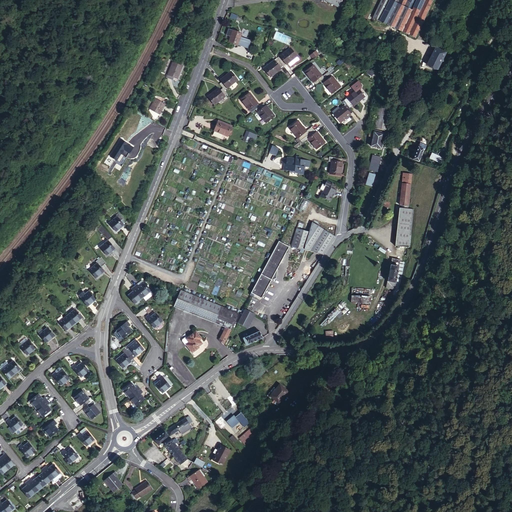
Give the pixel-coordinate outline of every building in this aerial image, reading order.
[(380,0),(372,18),(379,21),(398,30),(421,38),(436,1),(433,0),(380,0)] [(475,6),(482,9),(484,4),(477,1),(475,6)] [(470,18),(461,15),(452,35),(459,39),(470,18)] [(238,45),(240,40),(242,34),(234,31),(229,43),(238,46),(238,45)] [(289,45),(291,38),(276,32),(273,39),(289,45)] [(434,44),(430,56),(442,61),(447,48),(434,44)] [(314,60),(324,51),(317,48),(316,52),(311,56),(314,60)] [(290,49),(280,57),(286,65),(287,66),(288,65),(297,58),(290,49)] [(442,61),(430,56),(427,63),(440,67),(442,61)] [(277,59),(283,67),(286,65),(280,57),(279,57),(277,59)] [(299,62),(297,58),(288,65),(291,68),(299,62)] [(281,69),(283,67),(277,59),(275,61),(281,69)] [(281,69),(275,61),(264,70),(271,78),(281,70),(281,69)] [(180,63),(179,64),(173,62),(167,76),(173,78),(178,80),(184,66),(182,66),(183,64),(180,63)] [(313,83),(319,78),(311,67),(305,73),(313,83)] [(221,77),(223,79),(228,86),(238,77),(231,69),(221,77)] [(331,77),(329,74),(322,80),(324,83),(331,77)] [(331,77),(324,83),(323,84),(331,93),(339,87),(331,77)] [(225,94),(221,88),(219,86),(209,94),(215,102),(225,94)] [(346,97),(347,98),(352,105),(353,106),(365,97),(358,88),(346,97)] [(249,111),(257,104),(258,104),(250,93),(241,100),(249,111)] [(160,114),(166,103),(156,98),(150,108),(160,114)] [(347,98),(344,101),(346,104),(349,108),(352,105),(347,98)] [(264,103),(259,107),(256,110),(258,113),(266,106),(264,103)] [(249,111),(251,113),(256,110),(259,107),(257,104),(249,111)] [(352,112),(349,108),(346,104),(344,107),(350,115),(352,112)] [(366,130),(365,139),(369,140),(368,144),(378,145),(382,126),(384,127),(387,107),(373,104),(370,124),(368,123),(367,130),(366,130)] [(266,106),(258,113),(266,123),(275,116),(266,106)] [(350,115),(344,107),(333,115),(339,123),(350,115)] [(215,129),(226,134),(228,134),(231,125),(219,120),(215,129)] [(298,138),(306,131),(298,121),(290,128),(298,138)] [(298,138),(300,141),(306,136),(314,130),(312,127),(306,131),(298,138)] [(225,140),(226,134),(215,129),(213,135),(225,140)] [(315,130),(314,130),(306,136),(309,139),(317,133),(315,130)] [(249,142),(252,134),(247,132),(244,140),(249,142)] [(317,132),(317,133),(309,139),(317,150),(326,143),(317,132)] [(420,139),(429,144),(431,138),(422,134),(420,139)] [(413,152),(421,157),(429,144),(420,139),(413,152)] [(129,153),(133,148),(120,140),(110,156),(115,160),(117,161),(121,155),(123,156),(124,156),(125,156),(127,152),(129,153)] [(151,154),(154,147),(148,144),(145,151),(151,154)] [(277,155),(280,148),(273,146),(270,152),(277,155)] [(369,171),(378,172),(381,156),(371,154),(369,171)] [(311,161),(302,160),(297,159),(297,161),(288,160),(284,159),(283,164),(285,164),(287,165),(286,170),(290,171),(295,172),(295,171),(299,172),(299,174),(299,175),(304,175),(306,167),(310,168),(311,161)] [(332,162),(332,164),(330,175),(341,177),(343,164),(342,164),(332,162)] [(408,205),(412,170),(405,169),(400,204),(408,205)] [(335,196),(337,192),(332,189),(334,186),(327,182),(325,186),(323,185),(320,190),(324,192),(321,198),(330,203),(334,196),(335,196)] [(377,202),(371,218),(388,220),(391,204),(377,202)] [(404,242),(408,205),(400,204),(395,241),(404,242)] [(415,206),(408,205),(404,242),(409,243),(415,206)] [(120,225),(117,221),(115,219),(109,228),(112,232),(120,225)] [(324,256),(336,238),(313,223),(310,233),(298,229),(293,245),(324,256)] [(112,247),(106,238),(98,244),(97,246),(103,253),(112,247)] [(278,269),(290,246),(280,241),(260,278),(251,296),(254,297),(255,295),(262,299),(270,283),(274,276),(277,278),(278,269)] [(399,279),(402,255),(392,254),(389,278),(390,278),(393,278),(399,279)] [(94,262),(98,267),(102,263),(98,258),(94,262)] [(101,271),(98,267),(94,262),(86,269),(93,278),(101,271)] [(389,284),(398,286),(399,279),(393,278),(390,278),(389,284)] [(138,284),(134,287),(142,298),(145,301),(154,294),(151,291),(144,282),(143,281),(140,284),(139,283),(138,284)] [(304,288),(305,287),(296,282),(293,292),(286,303),(282,310),(278,317),(299,285),(304,288)] [(284,320),(304,288),(299,285),(278,317),(284,320)] [(142,298),(134,287),(130,290),(132,292),(127,296),(134,304),(142,298)] [(93,299),(87,292),(79,298),(85,306),(93,299)] [(175,308),(232,331),(239,315),(182,292),(175,308)] [(373,293),(351,292),(352,307),(373,306),(373,293)] [(73,310),(65,317),(72,325),(80,318),(73,310)] [(248,329),(255,315),(247,311),(240,324),(248,329)] [(149,317),(146,319),(154,330),(163,323),(156,315),(151,319),(149,317)] [(72,325),(65,317),(58,323),(64,331),(72,325)] [(130,325),(128,322),(117,330),(120,334),(123,339),(132,332),(128,327),(130,325)] [(52,337),(45,328),(37,335),(44,344),(52,337)] [(224,346),(229,334),(228,334),(224,332),(220,342),(224,346)] [(247,346),(263,339),(260,332),(244,339),(247,346)] [(184,342),(193,354),(199,349),(199,348),(203,345),(199,340),(201,338),(197,333),(184,342)] [(137,340),(126,349),(128,352),(131,349),(130,348),(138,342),(137,340)] [(33,349),(27,341),(18,348),(25,355),(33,349)] [(128,352),(133,358),(136,356),(137,356),(145,350),(138,342),(130,348),(131,349),(128,352)] [(130,360),(133,358),(128,352),(125,354),(127,356),(118,362),(125,370),(133,364),(130,360)] [(18,371),(12,363),(7,366),(3,370),(10,377),(18,371)] [(81,377),(88,371),(81,363),(77,366),(76,364),(72,367),(81,377)] [(3,374),(7,380),(10,377),(3,370),(1,372),(3,374)] [(50,373),(57,384),(66,378),(60,370),(55,373),(53,371),(50,373)] [(161,393),(170,386),(163,377),(161,375),(158,377),(160,380),(154,383),(161,393)] [(163,377),(170,386),(173,384),(165,375),(163,377)] [(123,391),(130,399),(141,390),(138,387),(135,389),(132,384),(123,391)] [(280,404),(289,392),(281,386),(271,398),(280,404)] [(141,390),(130,399),(136,407),(144,401),(141,396),(143,394),(141,390)] [(85,407),(91,402),(89,399),(87,400),(81,392),(72,399),(78,407),(83,404),(85,407)] [(29,401),(35,410),(46,402),(43,398),(40,400),(37,395),(29,401)] [(46,402),(35,410),(42,419),(50,413),(46,407),(49,405),(46,402)] [(94,404),(91,402),(85,407),(87,410),(83,413),(89,421),(98,414),(92,406),(94,404)] [(236,418),(240,422),(245,428),(246,427),(250,424),(245,418),(242,414),(236,418)] [(233,428),(240,422),(236,418),(235,417),(228,423),(233,428)] [(13,433),(20,427),(14,419),(10,422),(8,420),(5,422),(9,428),(13,433)] [(189,425),(185,419),(167,432),(170,437),(179,431),(189,425)] [(53,427),(51,424),(43,431),(49,439),(57,432),(53,427)] [(191,429),(189,425),(179,431),(182,435),(191,429)] [(254,435),(250,431),(240,439),(246,446),(250,442),(249,440),(254,435)] [(86,447),(94,441),(87,433),(83,436),(81,434),(78,437),(86,447)] [(172,441),(166,433),(154,441),(159,447),(163,444),(181,465),(187,460),(175,444),(172,441)] [(234,442),(237,439),(232,434),(229,437),(234,442)] [(22,445),(19,448),(27,458),(35,451),(29,444),(24,448),(22,445)] [(223,466),(231,451),(222,446),(213,461),(223,466)] [(70,464),(78,458),(71,449),(67,453),(65,450),(62,454),(67,460),(64,462),(68,466),(70,464)] [(10,469),(15,466),(6,455),(0,459),(0,463),(0,464),(4,461),(10,469)] [(197,459),(194,464),(202,468),(205,464),(197,459)] [(193,463),(187,460),(181,465),(186,469),(193,463)] [(4,461),(0,464),(0,472),(2,476),(10,469),(4,461)] [(48,469),(44,472),(53,482),(60,477),(60,476),(53,468),(50,471),(48,469)] [(198,490),(207,484),(200,471),(188,478),(190,481),(192,480),(198,490)] [(38,480),(45,489),(53,482),(44,472),(41,474),(43,477),(38,480)] [(105,481),(114,493),(123,486),(116,477),(118,475),(116,473),(105,481)] [(53,482),(55,485),(62,479),(60,477),(53,482)] [(144,495),(156,487),(150,479),(138,487),(139,488),(135,491),(139,497),(143,495),(144,495)] [(29,485),(38,495),(45,489),(38,480),(34,484),(32,482),(29,485)] [(30,501),(38,495),(29,485),(26,487),(28,490),(24,493),(30,501)] [(74,511),(83,503),(78,497),(69,505),(74,511)] [(0,503),(0,508),(3,511),(11,511),(14,510),(7,502),(3,505),(1,502),(0,503)]
